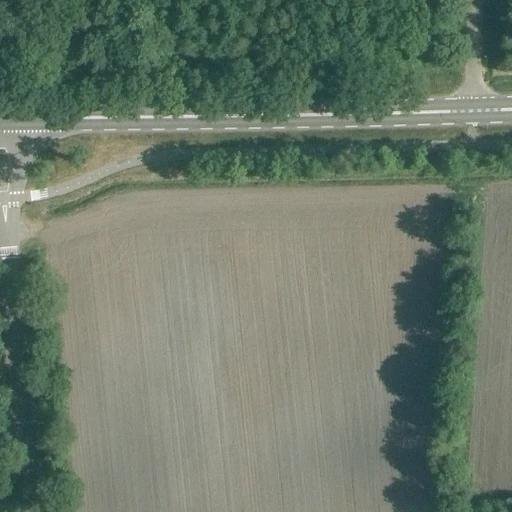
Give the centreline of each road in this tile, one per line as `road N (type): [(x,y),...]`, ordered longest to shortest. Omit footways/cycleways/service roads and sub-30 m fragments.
road 1 (secondary): [(108,118),(473,112)]
road 2 (tertiary): [(36,511),(3,222)]
